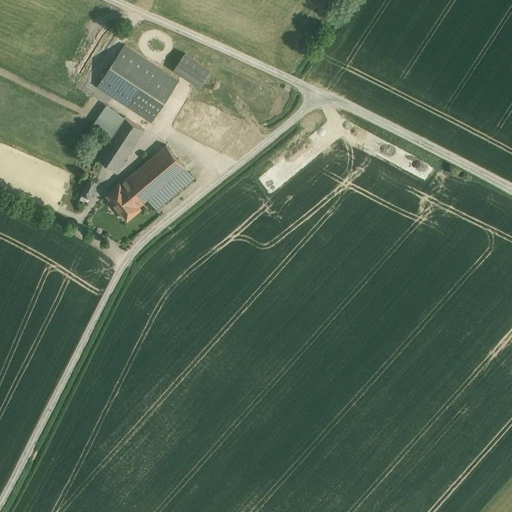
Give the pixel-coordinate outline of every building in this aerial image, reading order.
[(171,75),(125,45),(98,86),(113,97),(152,122),(180,81),(171,75)] [(211,70),(185,53),(175,70),(197,85),(200,87),(211,70)] [(145,130),(108,105),(95,124),(112,136),(98,158),(118,170),(145,130)] [(167,145),(121,183),(140,205),(148,198),(157,209),(195,178),(167,145)] [(98,182),(89,178),(82,193),(91,197),(98,182)] [(140,205),(121,183),(121,182),(107,194),(128,219),(142,208),(140,205)] [(88,203),(91,197),(82,193),(80,199),(88,203)]
